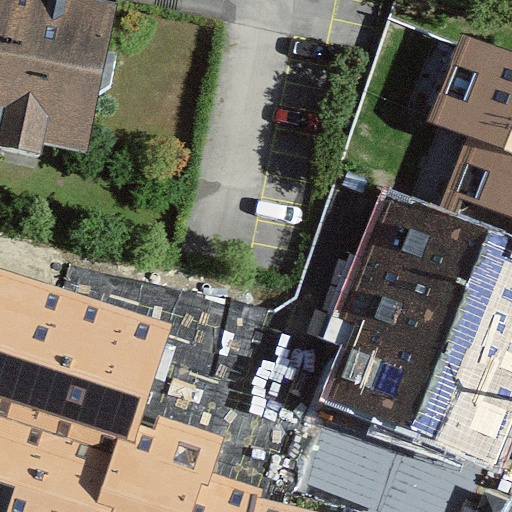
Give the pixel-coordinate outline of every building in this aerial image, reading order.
[(102,11),(46,0),(0,0),(0,128),(75,144),(102,11)] [(511,58),(465,39),(428,127),(464,141),(435,208),(511,238),(511,58)] [(511,238),(435,208),(387,189),(327,339),(341,345),(317,403),(492,472),(511,423),(511,238)] [(171,326),(0,272),(0,414),(133,454),(147,421),(171,326)] [(117,511),(133,454),(0,414),(0,511),(117,511)] [(270,511),(276,495),(209,475),(219,442),(147,421),(119,511),(270,511)] [(395,457),(378,491),(422,511),(461,511),(479,475),(453,463),(445,480),(395,457)] [(335,511),(276,495),(270,511),(335,511)]
